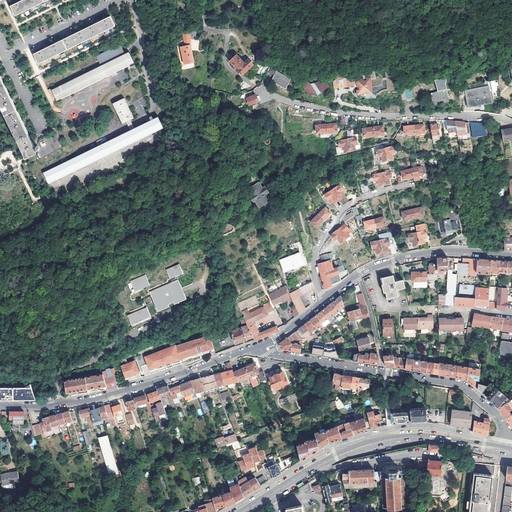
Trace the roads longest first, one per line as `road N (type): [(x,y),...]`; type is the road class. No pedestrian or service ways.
road 1 (secondary): [(239,511),(324,461),(384,439),(428,435),(506,450)]
road 2 (residential): [(265,343),(276,354),(462,386),(497,417),(506,450)]
road 3 (residential): [(265,343),(99,398),(0,407)]
road 4 (residential): [(259,87),(358,114),(511,121)]
road 5 (residential): [(511,255),(443,250),(402,257),(356,275),(322,302)]
road 6 (residential): [(322,302),(313,262),(337,216),(361,198),(414,182)]
road 7 (residential): [(133,122),(155,108),(132,0)]
road 8 (residential): [(3,55),(115,0)]
